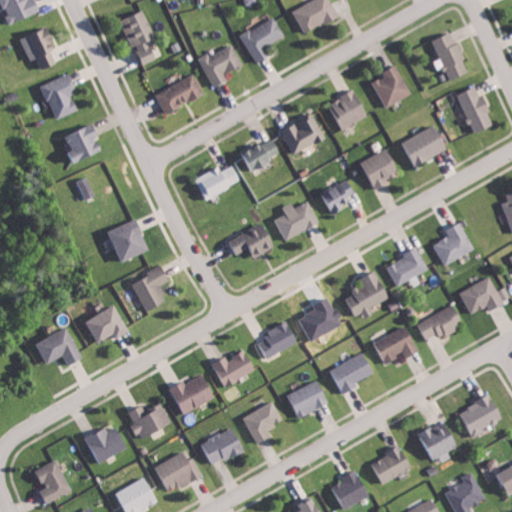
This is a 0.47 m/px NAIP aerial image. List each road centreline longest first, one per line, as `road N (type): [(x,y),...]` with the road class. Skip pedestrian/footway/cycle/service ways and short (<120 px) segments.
road 1 (residential): [(0,473),(5,444),(24,426),(228,311),(76,0)]
road 2 (residential): [(511,96),(496,347),(206,511)]
road 3 (residential): [(228,311),(511,151)]
road 4 (residential): [(431,0),(153,157)]
